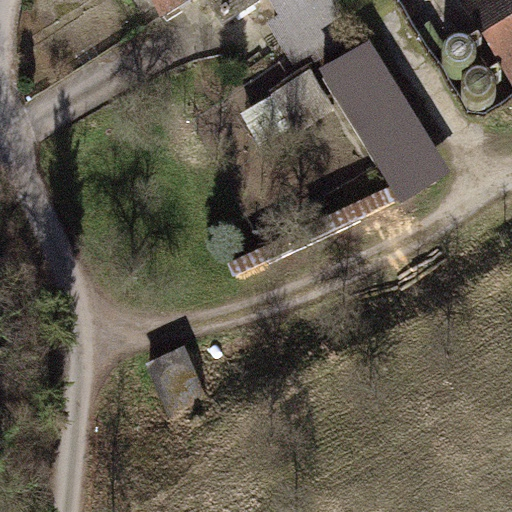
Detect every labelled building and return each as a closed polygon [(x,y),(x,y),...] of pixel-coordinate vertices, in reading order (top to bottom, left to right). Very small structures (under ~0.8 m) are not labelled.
[(153,0),(166,18),(193,0),(208,0),(225,26),(265,0),(153,0)] [(511,0),(463,0),(511,75),(511,0)] [(370,45),(320,76),(402,209),(452,178),(370,45)] [(282,106),(299,131),(336,106),(319,80),(282,106)] [(208,401),(187,355),(151,371),(172,418),(208,401)]
